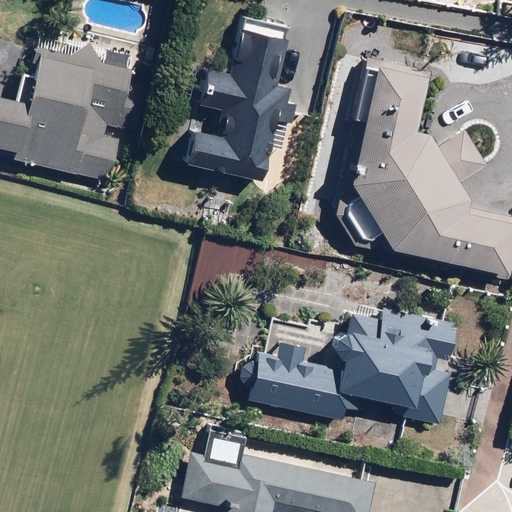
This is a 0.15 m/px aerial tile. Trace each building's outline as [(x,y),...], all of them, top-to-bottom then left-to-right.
[(285,87),(273,86),(283,31),(227,21),(219,72),(192,67),(185,108),(212,112),(208,133),(181,128),(174,168),(257,182),(267,122),(279,124),(285,87)] [(118,133),(127,135),(137,97),(119,92),(129,56),(101,49),(98,66),(85,44),(51,56),(48,66),(26,60),(21,77),(0,71),(0,156),(104,185),(118,133)] [(459,128),(423,150),(413,134),(425,71),(362,60),(340,166),(336,167),(334,182),(377,252),(376,254),(378,254),(379,255),(380,254),(499,277),(510,217),(456,207),(458,206),(446,187),(482,165),(459,128)] [(321,364),(294,359),(296,346),(270,341),(268,353),(249,350),(239,398),(336,418),(341,397),(393,407),(391,417),(434,425),(444,371),(430,369),(432,359),(446,362),(453,323),(413,315),(373,307),(371,317),(344,312),(342,323),(329,320),(321,364)] [(362,511),(368,483),(233,455),(231,468),(184,459),(175,499),(217,508),(216,511),(362,511)]
